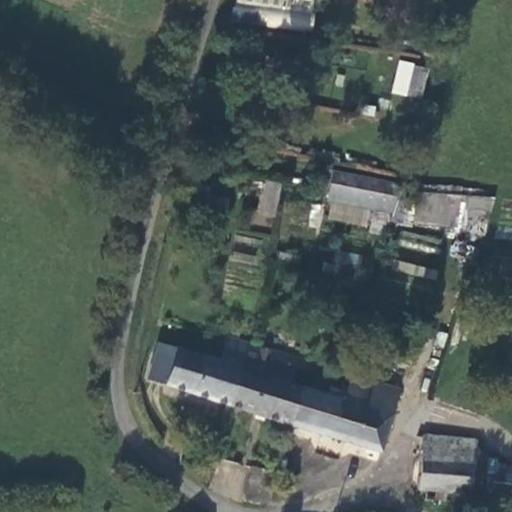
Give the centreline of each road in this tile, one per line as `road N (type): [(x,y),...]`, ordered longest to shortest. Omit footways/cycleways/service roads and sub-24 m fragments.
road 1 (unclassified): [(211,0),(117,371),(130,432),(231,511)]
road 2 (track): [(158,188),(0,99)]
